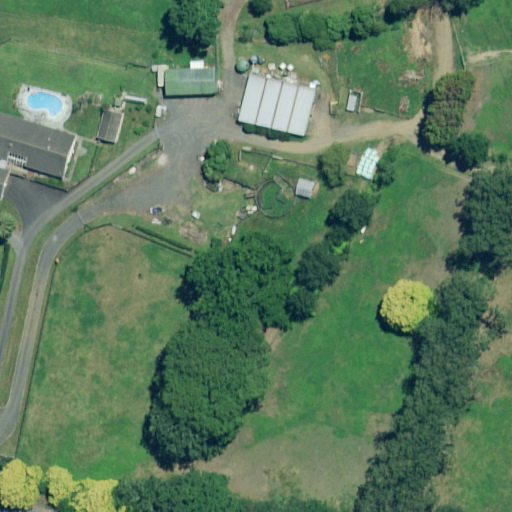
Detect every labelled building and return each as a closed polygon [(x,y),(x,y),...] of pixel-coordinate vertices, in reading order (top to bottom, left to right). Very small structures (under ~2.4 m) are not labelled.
[(160,86),(169,86),(169,94),(187,95),(220,95),(220,66),(160,65),(160,86)] [(317,90),(252,75),(242,121),(306,136),(317,90)] [(363,92),(351,90),(347,109),(360,111),(363,92)] [(125,116),(107,111),(100,138),(118,143),(125,116)] [(0,157),(3,159),(0,167),(0,166),(0,198),(5,200),(13,174),(25,178),(29,167),(66,178),(79,137),(0,112),(0,157)] [(315,184),(300,180),(296,195),(312,198),(315,184)]
